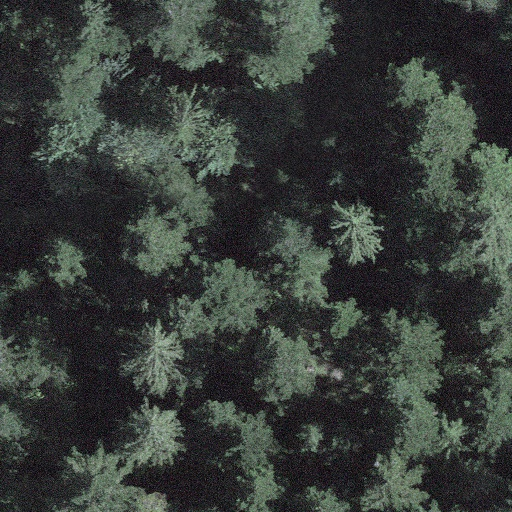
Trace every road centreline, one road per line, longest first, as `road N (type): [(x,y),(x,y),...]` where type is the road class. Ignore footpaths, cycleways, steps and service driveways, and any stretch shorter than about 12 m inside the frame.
road 1 (track): [(335,22),(263,158),(249,209),(252,269),(273,312),(416,511)]
road 2 (track): [(344,0),(335,22),(214,51),(67,105),(0,120)]
